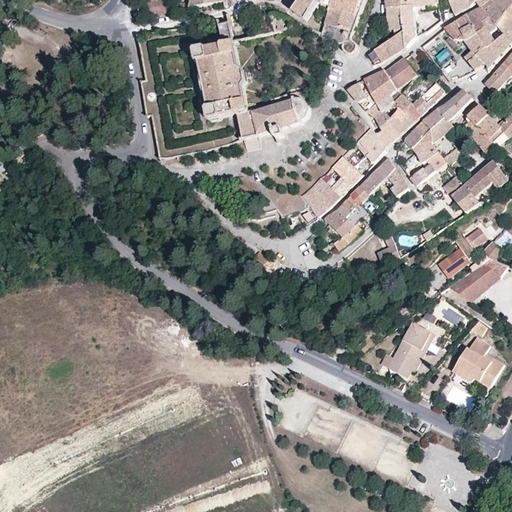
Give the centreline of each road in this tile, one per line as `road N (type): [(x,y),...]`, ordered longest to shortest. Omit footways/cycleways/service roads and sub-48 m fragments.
road 1 (residential): [(508,452),(231,323),(128,254),(80,191),(76,172),(88,161),(141,153)]
road 2 (residential): [(0,485),(237,369)]
road 3 (residential): [(343,72),(299,140),(178,176)]
road 4 (residential): [(487,0),(383,66),(343,72)]
road 5 (residential): [(264,244),(297,263),(322,266),(390,217)]
road 6 (residential): [(141,153),(114,13)]
road 7 (track): [(329,368),(434,290)]
road 8 (track): [(124,35),(234,9),(237,0)]
road 9 (residential): [(306,237),(391,149)]
road 10 (tertiary): [(114,13),(73,25),(0,0)]
